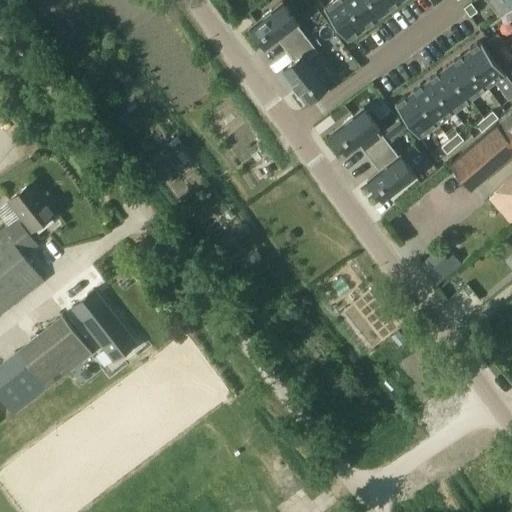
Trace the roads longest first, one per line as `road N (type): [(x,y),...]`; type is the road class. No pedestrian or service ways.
road 1 (residential): [(363,495),(0,22)]
road 2 (residential): [(501,399),(293,129)]
road 3 (residential): [(293,129),(454,8)]
road 4 (track): [(0,331),(145,213)]
road 5 (unclassified): [(363,495),(501,399)]
road 6 (residential): [(293,129),(196,0)]
